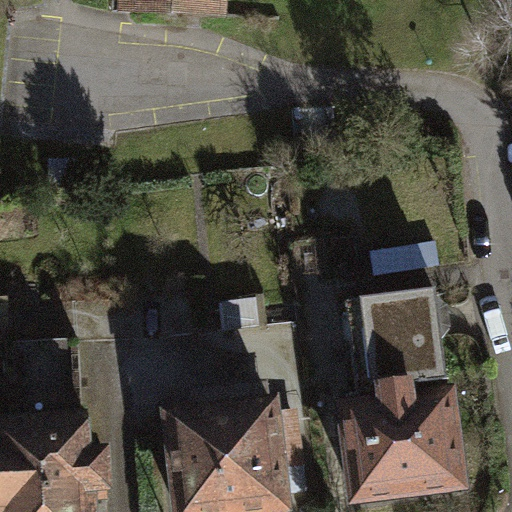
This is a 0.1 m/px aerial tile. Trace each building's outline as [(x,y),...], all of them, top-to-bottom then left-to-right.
[(128,0),(128,11),(219,16),(219,0),(128,0)] [(371,390),(372,404),(441,395),(428,292),(336,303),(348,393),(371,390)] [(257,302),(221,306),(224,333),(269,327),(265,298),(257,299),(257,302)] [(6,344),(11,426),(82,422),(80,340),(6,344)] [(336,409),(348,500),(453,487),(441,395),(372,404),(336,409)] [(171,418),(180,511),(260,511),(285,509),(274,407),(171,418)] [(0,426),(0,511),(90,511),(89,490),(106,489),(104,457),(88,458),(85,422),(82,422),(11,426),(0,426)]
